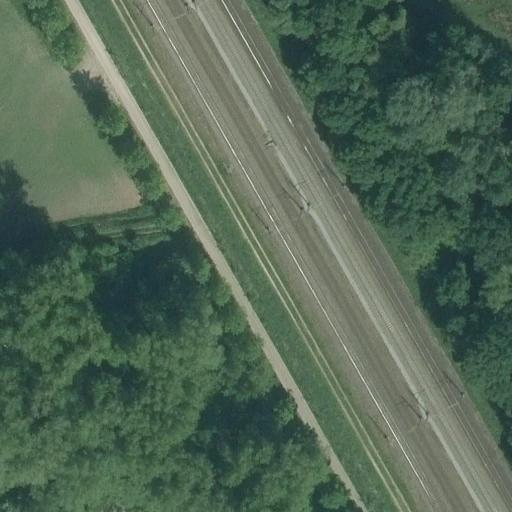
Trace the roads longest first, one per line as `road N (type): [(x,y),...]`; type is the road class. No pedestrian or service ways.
road 1 (unclassified): [(361,511),(70,0)]
road 2 (track): [(511,393),(285,0)]
